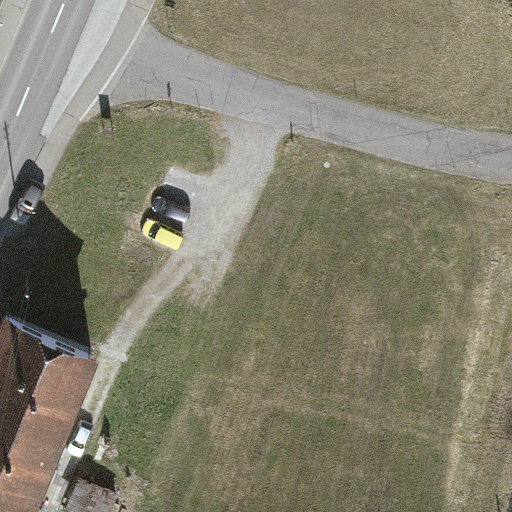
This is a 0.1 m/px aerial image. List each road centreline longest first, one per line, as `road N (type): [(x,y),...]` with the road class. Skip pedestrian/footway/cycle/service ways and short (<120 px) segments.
road 1 (residential): [(48,43),(511,162)]
road 2 (secondary): [(0,160),(48,43)]
